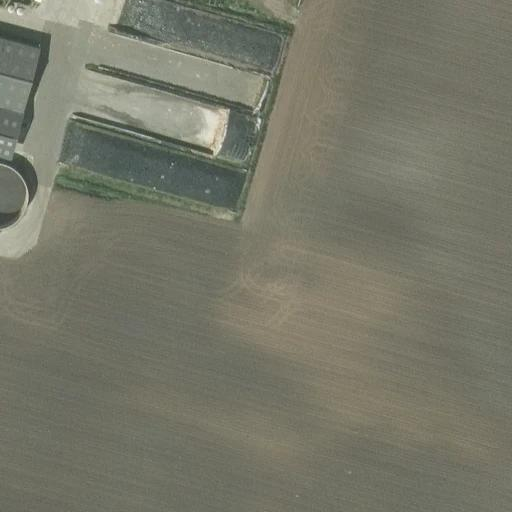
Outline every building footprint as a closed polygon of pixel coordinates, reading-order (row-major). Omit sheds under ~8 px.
[(263,26),(250,61),(271,69),(284,34),(263,26)] [(34,43),(0,33),(0,138),(7,140),(34,43)] [(81,167),(88,142),(94,144),(98,129),(72,122),(62,162),(81,167)] [(136,170),(134,186),(192,194),(191,200),(211,203),(215,173),(214,173),(216,157),(151,148),(147,171),(136,170)] [(22,200),(23,194),(22,188),(20,182),(18,177),(13,171),(8,167),(3,165),(0,164),(0,223),(3,222),(9,219),(13,216),(18,210),(20,205),(22,200)]
